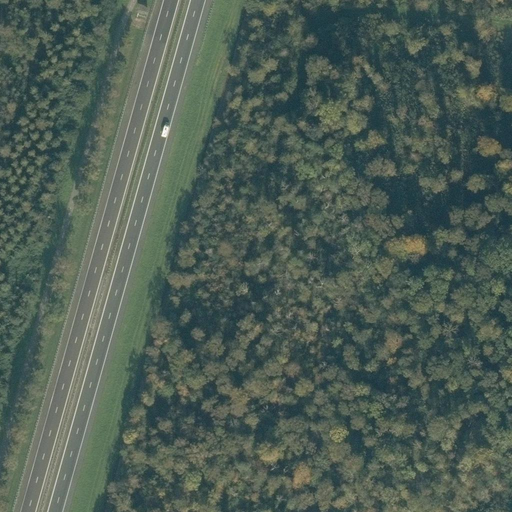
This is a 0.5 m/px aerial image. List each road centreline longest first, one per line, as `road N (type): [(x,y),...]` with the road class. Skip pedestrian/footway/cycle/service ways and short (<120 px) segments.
road 1 (motorway): [(171,0),(27,511)]
road 2 (motorway): [(54,511),(197,0)]
